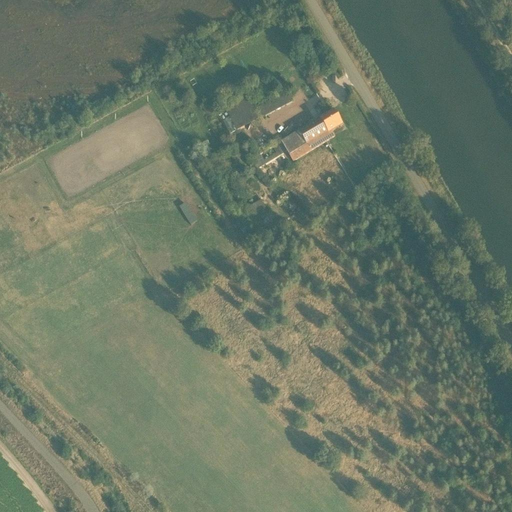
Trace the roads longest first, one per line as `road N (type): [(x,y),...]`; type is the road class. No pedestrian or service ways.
road 1 (unclassified): [(511,355),(300,0)]
road 2 (track): [(0,358),(150,511)]
road 3 (unclassified): [(90,511),(0,413)]
